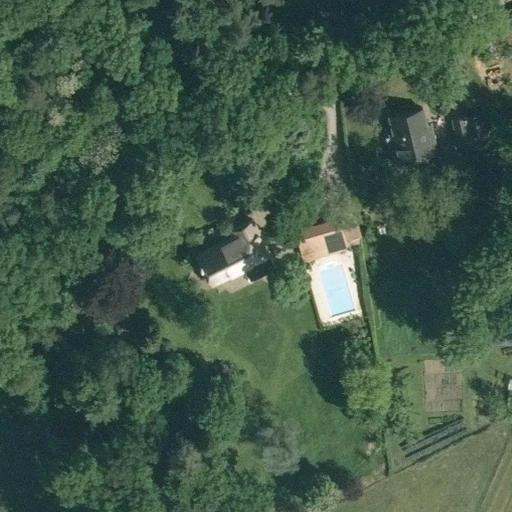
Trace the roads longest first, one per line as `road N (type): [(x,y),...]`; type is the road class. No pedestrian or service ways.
road 1 (unclassified): [(0,250),(491,0)]
road 2 (unknown): [(214,141),(119,0)]
